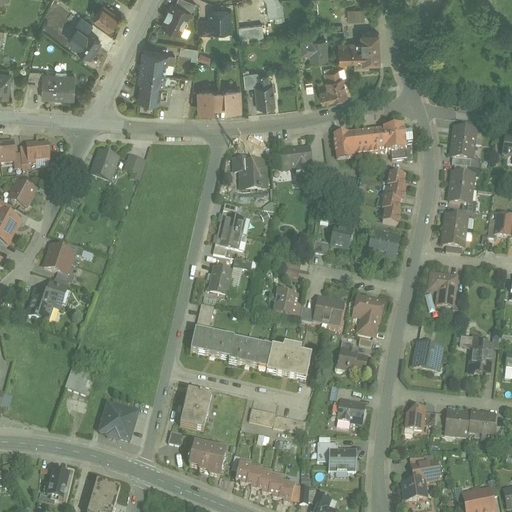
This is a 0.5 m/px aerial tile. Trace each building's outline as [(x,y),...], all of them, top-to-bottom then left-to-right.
[(195,4),(186,0),(177,0),(175,5),(189,12),(189,13),(191,14),(195,4)] [(279,0),(266,0),(267,1),(269,18),(284,16),(282,4),(279,0)] [(98,1),(92,10),(97,13),(103,4),(98,1)] [(97,13),(93,18),(108,30),(110,28),(111,29),(114,24),(113,23),(118,16),(103,4),(97,13)] [(173,5),(163,26),(179,34),(182,27),(185,26),(187,24),(187,22),(186,19),(189,13),(189,12),(175,5),(173,5)] [(364,9),(348,10),(348,22),(364,21),(364,9)] [(232,11),(208,11),(208,33),(232,33),(232,11)] [(87,20),(75,12),(70,18),(83,27),(87,20)] [(262,24),(238,27),(240,40),(264,37),(262,24)] [(342,25),(331,25),(331,37),(342,36),(342,25)] [(89,30),(76,47),(90,58),(97,49),(96,48),(100,42),(92,36),(94,34),(89,30)] [(378,32),(361,33),(361,43),(338,44),(338,50),(334,50),(334,56),(339,56),(339,63),(369,62),(379,62),(378,32)] [(325,37),(310,38),(301,39),(302,51),(311,50),(311,58),(326,57),(325,37)] [(183,46),(182,54),(194,56),(193,60),(199,61),(201,49),(183,46)] [(175,56),(143,52),(136,99),(169,104),(172,86),(178,87),(179,76),(165,74),(167,63),(174,64),(175,56)] [(369,62),(354,63),(354,70),(369,70),(369,62)] [(338,70),(324,73),(326,81),(340,78),(338,70)] [(44,72),(30,73),(30,86),(42,86),(42,76),(43,76),(44,72)] [(269,75),(258,76),(257,73),(247,74),(248,87),(255,87),(258,110),(267,109),(266,106),(274,105),(269,75)] [(10,76),(0,74),(0,96),(7,98),(10,76)] [(65,82),(57,82),(57,79),(43,79),(43,76),(42,76),(42,86),(41,98),(73,99),(74,77),(65,76),(65,82)] [(326,81),(328,88),(319,91),(322,102),(331,100),(347,96),(342,77),(340,78),(326,81)] [(241,88),(196,91),(198,113),(242,111),(241,88)] [(476,125),(458,123),(457,130),(475,132),(476,125)] [(382,131),(348,135),(347,135),(335,137),(335,136),(333,137),(336,160),(385,154),(385,155),(386,154),(390,154),(391,163),(407,162),(406,150),(403,130),(403,128),(402,129),(384,131),(382,131)] [(457,130),(454,130),(454,137),(455,137),(454,144),(453,144),(453,145),(473,147),(475,132),(457,130)] [(511,140),(505,139),(502,156),(511,157),(511,140)] [(13,143),(0,144),(0,164),(14,164),(15,163),(15,156),(13,143)] [(473,147),(453,145),(454,145),(453,152),(452,152),(451,159),(452,160),(470,162),(472,162),(473,147)] [(37,146),(27,147),(27,149),(28,164),(29,164),(49,162),(48,146),(39,147),(37,146)] [(27,149),(20,150),(21,165),(22,168),(29,167),(29,164),(28,164),(27,149)] [(308,150),(279,153),(281,172),(294,170),(296,186),(311,184),(309,169),(311,169),(308,150)] [(118,160),(100,153),(98,160),(95,167),(91,177),(110,184),(110,183),(109,182),(114,167),(116,167),(118,160)] [(139,161),(129,157),(123,171),(134,174),(135,173),(139,161)] [(470,162),(452,160),(451,167),(467,169),(469,169),(470,162)] [(139,161),(135,173),(142,175),(146,164),(139,161)] [(244,166),(243,161),(234,161),(234,174),(241,174),(244,173),(244,166)] [(250,164),(250,166),(244,166),(244,173),(241,174),(241,189),(242,189),(250,189),(250,188),(257,188),(257,191),(265,190),(266,190),(264,163),(250,164)] [(327,166),(314,168),(316,182),(329,180),(327,166)] [(469,169),(467,169),(466,176),(473,177),(473,180),(479,180),(480,171),(469,169)] [(466,176),(453,175),(452,182),(453,182),(452,189),(451,189),(451,190),(472,192),(473,180),(473,177),(466,176)] [(388,200),(385,200),(382,212),(385,213),(382,225),(397,228),(400,215),(397,215),(400,204),(402,204),(405,192),(402,191),(405,179),(390,176),(387,189),(390,189),(388,200)] [(24,177),(16,178),(14,182),(18,184),(18,183),(28,188),(31,181),(24,177)] [(28,188),(18,183),(18,184),(9,201),(26,210),(35,192),(28,188)] [(472,192),(451,190),(452,190),(451,197),(450,197),(449,205),(463,206),(470,207),(470,204),(472,192)] [(11,209),(0,203),(0,212),(7,216),(11,209)] [(476,205),(470,204),(470,207),(463,206),(462,213),(466,213),(475,214),(476,205)] [(237,208),(225,206),(223,212),(236,215),(237,208)] [(462,213),(448,211),(447,218),(465,220),(466,213),(462,213)] [(7,216),(0,212),(0,241),(7,246),(20,223),(7,216)] [(266,214),(260,217),(264,223),(270,220),(266,214)] [(249,221),(222,215),(222,216),(223,217),(221,224),(220,224),(219,231),(246,237),(246,236),(240,235),(243,221),(249,222),(249,221)] [(511,228),(511,218),(498,217),(497,223),(495,237),(496,237),(510,239),(510,241),(511,228)] [(447,218),(446,218),(445,225),(446,225),(445,232),(444,232),(444,233),(465,235),(467,220),(447,218)] [(497,223),(490,222),(487,240),(495,241),(496,237),(495,237),(497,223)] [(352,234),(334,230),(330,248),(349,252),(351,245),(352,246),(352,243),(351,242),(352,234)] [(246,237),(219,231),(217,237),(218,238),(217,245),(215,245),(215,246),(243,253),(243,252),(237,251),(240,237),(246,238),(246,237)] [(465,235),(444,233),(445,233),(444,240),(443,240),(442,247),(446,248),(462,250),(463,250),(465,235)] [(400,241),(372,234),(369,252),(367,257),(369,257),(395,263),(400,241)] [(329,246),(315,243),(313,254),(326,257),(329,246)] [(78,250),(68,246),(66,252),(74,255),(76,256),(78,250)] [(66,252),(52,247),(48,259),(70,266),(74,255),(66,252)] [(462,250),(446,248),(445,255),(461,257),(462,250)] [(84,252),(78,250),(76,256),(75,257),(81,259),(84,252)] [(227,253),(215,250),(213,256),(225,259),(227,253)] [(358,250),(355,263),(367,266),(369,257),(367,257),(369,252),(358,250)] [(70,266),(48,259),(44,270),(58,275),(66,278),(70,266)] [(253,264),(235,261),(233,270),(251,273),(253,264)] [(300,265),(283,261),(282,269),(286,270),(299,272),(300,265)] [(233,273),(213,269),(210,284),(211,284),(209,291),(208,290),(207,295),(227,299),(233,273)] [(299,272),(286,270),(284,282),(296,284),(299,272)] [(66,278),(58,275),(56,281),(66,284),(68,278),(66,278)] [(457,280),(431,276),(429,292),(438,293),(436,307),(453,310),(452,313),(461,314),(463,301),(454,300),(457,280)] [(74,279),(69,277),(68,278),(66,284),(69,285),(72,286),(74,279)] [(47,296),(36,293),(33,301),(31,302),(29,308),(30,310),(27,318),(37,321),(38,323),(45,326),(47,325),(52,308),(60,311),(67,291),(50,285),(47,296)] [(325,298),(345,302),(347,289),(327,285),(325,298)] [(291,293),(277,290),(276,298),(278,299),(280,302),(280,304),(276,306),(274,306),(273,314),(294,318),(297,306),(297,304),(296,303),(296,304),(295,303),(294,302),(295,297),(291,296),(291,293)] [(383,304),(358,299),(354,319),(365,321),(364,328),(375,331),(377,324),(379,324),(383,304)] [(330,302),(330,305),(318,303),(316,313),(313,323),(314,323),(323,325),(323,322),(339,326),(344,305),(330,302)] [(214,309),(201,306),(196,329),(209,332),(214,309)] [(303,307),(297,306),(294,318),(300,319),(302,309),(303,307)] [(316,313),(302,309),(300,319),(300,322),(314,325),(314,323),(313,323),(316,313)] [(364,328),(360,327),(359,334),(374,337),(375,331),(364,328)] [(434,329),(422,328),(419,341),(432,344),(434,329)] [(234,340),(195,332),(190,353),(229,362),(234,341),(234,340)] [(481,339),(472,338),(472,340),(471,346),(476,346),(475,354),(472,354),(471,364),(470,364),(468,375),(481,377),(481,374),(489,375),(492,351),(492,347),(480,346),(481,339)] [(471,346),(472,340),(461,339),(461,343),(460,343),(460,348),(471,353),(471,346)] [(372,343),(360,340),(358,348),(371,351),(372,343)] [(272,350),(234,341),(229,362),(229,364),(267,372),(272,350)] [(358,354),(353,353),(354,347),(343,344),(338,367),(347,369),(346,373),(364,377),(368,360),(358,358),(358,354)] [(442,349),(418,344),(413,369),(438,374),(442,349)] [(301,351),(285,347),(284,352),(272,349),(272,350),(267,372),(266,374),(306,383),(312,358),(300,356),(301,351)] [(96,377),(73,368),(70,376),(93,385),(96,377)] [(93,385),(70,376),(65,390),(88,399),(93,385)] [(352,392),(339,390),(338,398),(350,400),(352,392)] [(211,398),(188,392),(180,427),(203,433),(211,398)] [(364,408),(341,404),(338,419),(346,420),(346,425),(361,427),(364,408)] [(122,443),(131,445),(139,414),(107,405),(99,436),(106,438),(106,440),(122,444),(122,443)] [(416,409),(406,416),(405,431),(423,433),(424,428),(425,415),(426,410),(416,409)] [(276,417),(252,411),(249,424),(273,429),(276,418),(276,417)] [(470,416),(447,413),(446,417),(445,430),(445,433),(456,434),(456,438),(468,440),(468,436),(470,416)] [(495,417),(470,414),(470,416),(468,436),(482,437),(481,443),(493,444),(494,428),(495,417)] [(435,416),(425,415),(424,428),(434,429),(435,416)] [(446,417),(435,416),(434,429),(445,430),(446,417)] [(303,436),(306,425),(276,418),(273,429),(303,436)] [(504,429),(494,428),(493,444),(502,445),(504,429)] [(171,434),(168,445),(181,448),(184,437),(171,434)] [(270,448),(271,438),(260,437),(259,446),(270,448)] [(336,440),(322,440),(322,453),(328,453),(328,452),(336,452),(336,440)] [(226,453),(194,446),(189,469),(199,471),(199,473),(209,475),(209,477),(219,480),(226,453)] [(336,452),(328,452),(328,453),(328,474),(355,475),(356,453),(336,452)] [(241,460),(235,458),(231,473),(237,474),(239,465),(241,460)] [(423,459),(410,459),(411,467),(423,465),(423,459)] [(413,484),(402,486),(405,504),(426,501),(424,485),(436,483),(433,463),(423,465),(411,467),(413,481),(413,484)] [(251,468),(239,465),(237,474),(235,483),(241,484),(240,486),(246,488),(250,470),(251,470),(251,468)] [(251,470),(250,470),(246,488),(251,489),(251,491),(257,493),(261,475),(262,473),(251,470)] [(72,479),(56,475),(50,503),(66,506),(72,479)] [(261,475),(257,493),(262,494),(262,496),(268,497),(272,480),(273,478),(261,475)] [(272,480),(268,497),(273,499),(272,501),(279,502),(283,485),(284,482),(272,480)] [(495,482),(488,484),(489,491),(490,491),(492,499),(498,498),(495,482)] [(113,511),(120,490),(98,483),(89,511),(113,511)] [(283,485),(279,502),(284,503),(283,506),(290,507),(291,504),(294,489),(294,487),(283,485)] [(300,489),(294,489),(291,504),(299,505),(300,489)] [(309,489),(300,489),(299,505),(299,506),(308,507),(309,493),(309,489)] [(461,489),(454,491),(457,506),(464,505),(462,497),(463,497),(461,489)] [(511,490),(503,492),(507,511),(511,509),(511,490)] [(489,491),(476,494),(479,511),(494,511),(492,499),(490,491),(489,491)] [(316,493),(309,493),(308,504),(312,505),(316,495),(317,496),(316,493)] [(463,497),(462,497),(464,505),(465,511),(479,511),(476,494),(463,497)] [(317,496),(316,495),(312,505),(313,506),(310,511),(331,511),(328,511),(332,501),(317,496)]
